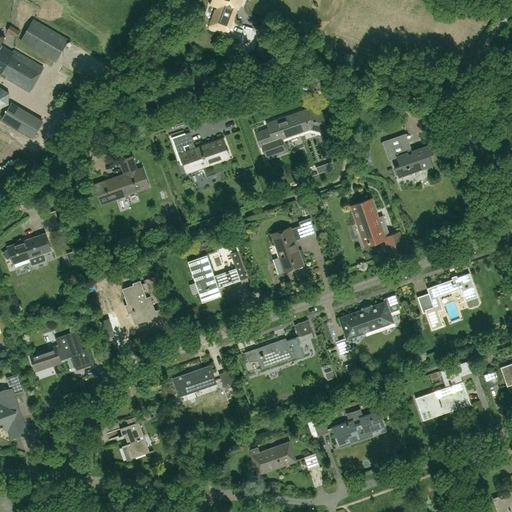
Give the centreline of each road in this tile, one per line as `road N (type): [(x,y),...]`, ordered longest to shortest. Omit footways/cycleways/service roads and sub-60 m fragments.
road 1 (tertiary): [(0,217),(149,98),(238,73),(400,104),(454,133),(511,188)]
road 2 (unclassified): [(58,477),(124,370),(511,231)]
road 3 (unclassified): [(193,511),(230,494),(317,501),(364,494),(511,441)]
road 4 (unclassified): [(181,511),(144,486),(58,477)]
